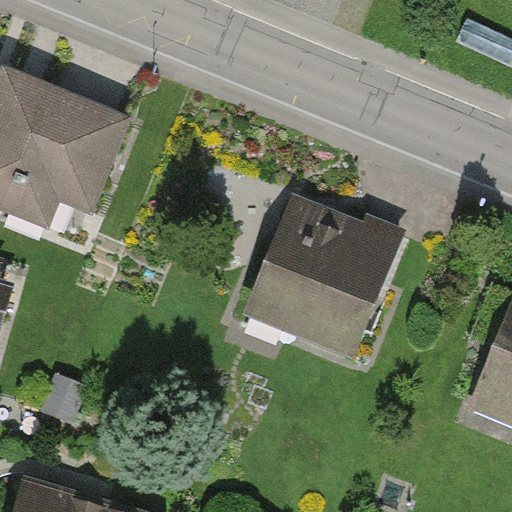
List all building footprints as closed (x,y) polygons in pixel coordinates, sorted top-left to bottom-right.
[(136,138),(11,90),(0,117),(0,208),(94,245),(136,138)] [(413,262),(285,215),(245,322),(373,369),(413,262)] [(30,292),(0,281),(0,375),(30,292)] [(511,320),(476,419),(511,431),(511,320)] [(113,511),(26,487),(19,511),(113,511)]
